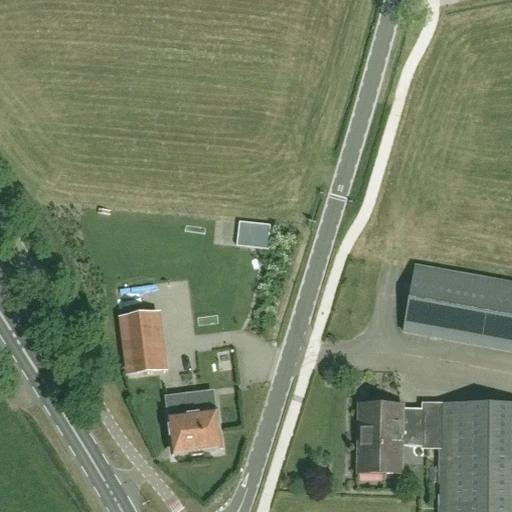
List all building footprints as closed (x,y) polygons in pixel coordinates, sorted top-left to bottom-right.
[(511,288),(415,271),(404,334),(511,352),(511,288)] [(162,372),(155,316),(123,320),(130,376),(162,372)] [(183,392),(241,389),(240,358),(182,361),(183,392)] [(217,451),(220,446),(216,414),(185,418),(184,405),(166,407),(172,452),(177,456),(190,454),(191,458),(204,456),(203,452),(217,451)] [(359,476),(401,476),(401,448),(422,448),(422,450),(444,450),(443,511),(511,511),(511,405),(424,405),(424,411),(403,411),(403,408),(361,408),(359,476)]
